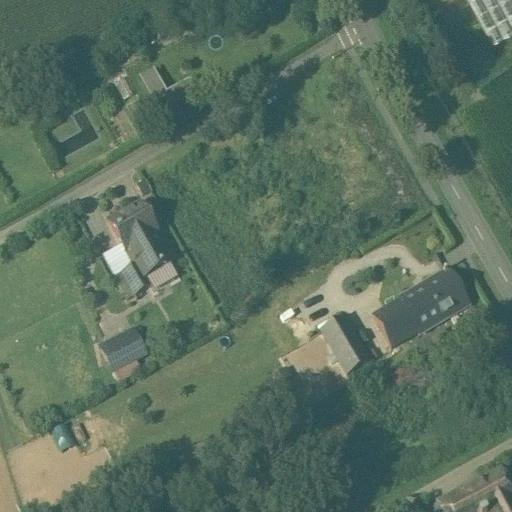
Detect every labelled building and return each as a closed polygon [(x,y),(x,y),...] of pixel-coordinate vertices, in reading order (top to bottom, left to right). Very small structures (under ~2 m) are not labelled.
[(511,0),(468,0),(491,41),(511,30),(511,0)] [(155,237),(139,209),(108,227),(125,257),(126,256),(134,270),(137,268),(150,291),(144,281),(158,273),(158,274),(161,273),(160,272),(170,265),(154,238),(155,237)] [(448,274),(398,303),(399,303),(418,336),(417,336),(417,337),(468,307),(448,274)] [(399,303),(371,320),(390,352),(417,336),(418,336),(399,303)] [(368,365),(342,321),(320,334),(346,378),(368,365)] [(151,351),(143,335),(108,356),(115,370),(151,351)] [(511,511),(511,501),(499,477),(440,508),(441,511),(511,511)]
